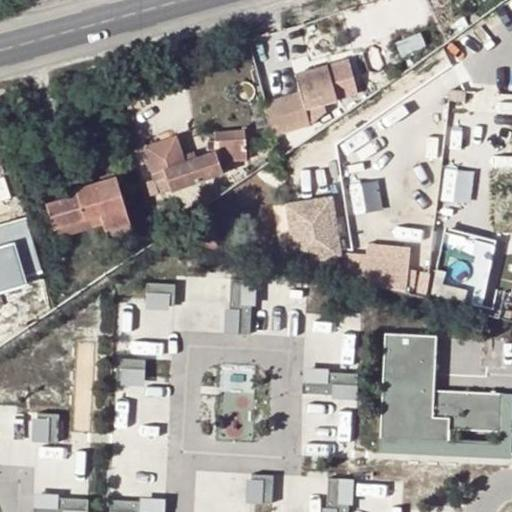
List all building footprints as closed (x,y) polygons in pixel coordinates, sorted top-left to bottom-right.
[(418,32),(394,43),(400,57),(424,47),(418,32)] [(310,125),(309,121),(305,108),(330,101),(337,99),(335,91),(354,86),(347,60),(294,76),(298,92),(264,101),(274,135),(310,125)] [(305,108),(309,121),(334,113),(330,101),(305,108)] [(411,120),(408,145),(445,149),(447,123),(411,120)] [(245,129),(213,130),(214,149),(184,159),(175,133),(141,145),(152,179),(146,182),(150,196),(169,190),(170,193),(222,174),(218,161),(245,160),(245,129)] [(71,179),(74,189),(92,183),(89,173),(71,179)] [(44,203),(52,228),(105,212),(109,228),(128,221),(114,176),(92,183),(74,189),(75,193),(44,203)] [(332,197),(282,206),(293,267),(342,259),(332,197)] [(88,234),(91,245),(132,232),(128,221),(109,228),(105,212),(52,228),(57,244),(88,234)] [(484,301),(499,237),(446,225),(431,290),(484,301)] [(0,304),(14,301),(4,261),(0,262),(0,304)] [(408,265),(365,261),(363,287),(404,296),(408,265)] [(254,281),(230,280),(229,312),(253,314),(254,281)] [(174,287),(146,284),(144,306),(173,308),(174,287)] [(34,297),(19,301),(21,311),(37,308),(34,297)] [(124,308),(125,339),(155,338),(155,308),(124,308)] [(385,333),(380,437),(449,441),(450,429),(502,431),(504,393),(434,390),(437,335),(385,333)] [(145,361),(116,359),(114,382),(143,385),(145,361)] [(357,374),(301,370),(299,397),(355,401),(357,374)] [(511,458),(511,438),(511,393),(504,393),(502,431),(501,443),(449,441),(380,437),(379,452),(511,458)] [(58,416),(35,414),(32,444),(55,445),(58,416)] [(271,478),(248,477),(246,506),(269,507),(271,478)] [(350,482),(328,480),(326,510),(348,511),(350,482)] [(85,511),(86,502),(55,500),(53,511),(85,511)] [(139,511),(140,504),(108,502),(107,511),(139,511)]
